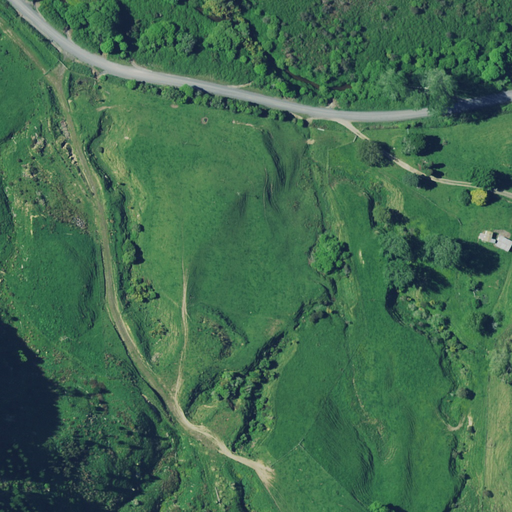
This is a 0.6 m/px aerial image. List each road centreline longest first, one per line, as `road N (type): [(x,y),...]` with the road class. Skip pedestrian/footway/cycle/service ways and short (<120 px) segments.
road 1 (unclassified): [(511,96),(384,116),(317,112),(95,61),(15,0)]
road 2 (track): [(335,114),(418,174),(511,196)]
